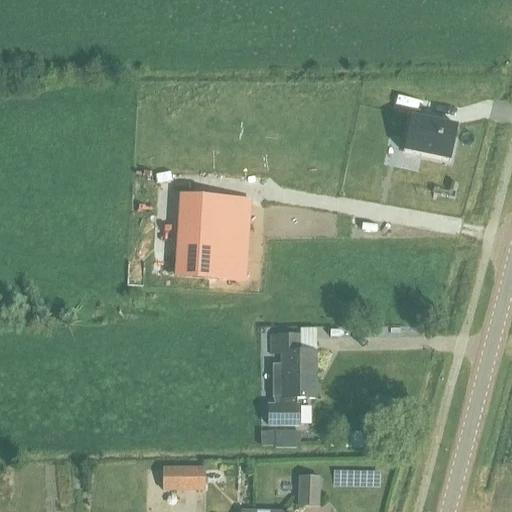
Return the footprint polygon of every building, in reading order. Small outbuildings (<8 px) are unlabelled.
[(389,93),(387,103),(410,107),(412,98),(389,93)] [(454,145),(457,128),(410,118),(407,135),(403,153),(428,158),(450,163),(454,145)] [(251,202),(184,198),(179,278),(247,282),(251,202)] [(328,326),(308,326),(308,345),(329,345),(328,326)] [(275,406),(268,406),(268,428),(300,428),(300,407),(297,407),(297,400),(316,400),(316,355),(301,354),(301,338),(274,337),(274,356),(286,356),(286,367),(273,366),(273,400),(275,400),(275,406)] [(275,434),(261,434),(261,449),(275,448),(275,434)] [(166,489),(206,489),(206,469),(166,469),(166,489)] [(359,481),(359,470),(324,470),(324,481),(359,481)] [(323,480),(303,479),(301,506),(322,507),(323,480)]
